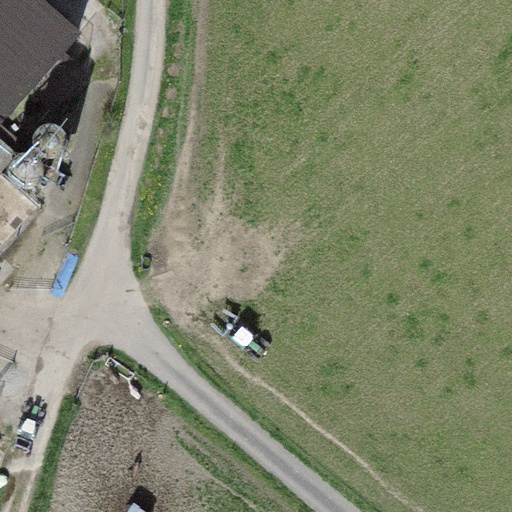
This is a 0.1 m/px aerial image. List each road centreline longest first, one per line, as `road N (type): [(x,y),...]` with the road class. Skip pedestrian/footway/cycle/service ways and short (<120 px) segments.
road 1 (track): [(105,285),(143,338),(336,511)]
road 2 (track): [(146,0),(139,95),(109,228),(105,285)]
road 3 (track): [(10,511),(75,319),(105,285)]
